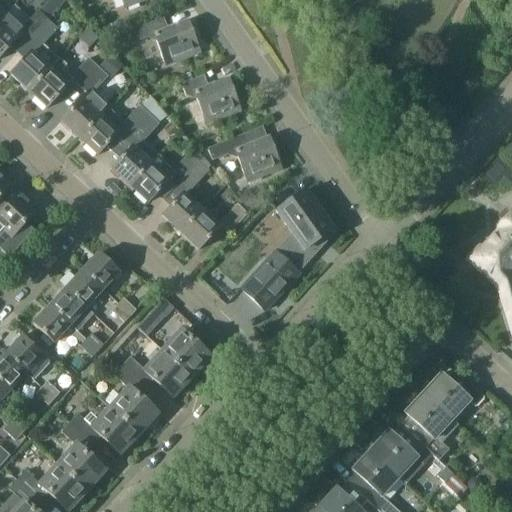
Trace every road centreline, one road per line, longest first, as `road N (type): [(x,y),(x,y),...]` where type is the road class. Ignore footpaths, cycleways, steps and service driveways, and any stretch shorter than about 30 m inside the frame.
road 1 (residential): [(378,243),(213,0)]
road 2 (residential): [(252,511),(432,317)]
road 3 (residential): [(265,369),(93,208)]
road 4 (residential): [(378,243),(511,96)]
road 5 (residential): [(132,511),(265,369)]
road 6 (residential): [(265,369),(378,243)]
road 7 (residential): [(0,309),(93,208)]
road 8 (residential): [(93,208),(0,120)]
